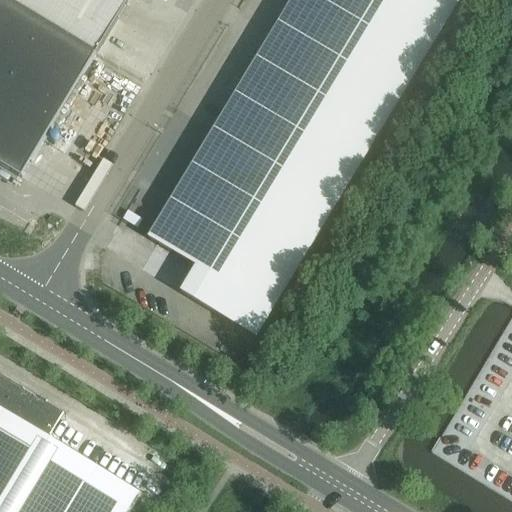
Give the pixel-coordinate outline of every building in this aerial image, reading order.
[(97,56),(3,0),(0,0),(0,165),(22,179),(45,142),(94,62),(97,56)] [(3,0),(97,56),(118,21),(130,0),(3,0)] [(294,0),(150,240),(198,269),(182,295),(239,329),(223,355),(242,365),(462,0),(294,0)] [(144,220),(128,211),(122,221),(138,230),(144,220)] [(0,465),(25,424),(4,411),(0,417),(0,465)] [(47,437),(25,424),(0,465),(0,470),(19,482),(47,437)] [(68,450),(47,437),(19,482),(41,496),(68,450)] [(90,463),(68,450),(41,496),(62,509),(90,463)] [(90,511),(112,477),(90,463),(62,509),(67,511),(90,511)] [(19,482),(0,470),(0,511),(1,511),(19,482)] [(19,482),(1,511),(30,511),(41,496),(19,482)] [(41,496),(30,511),(60,511),(62,509),(41,496)]
